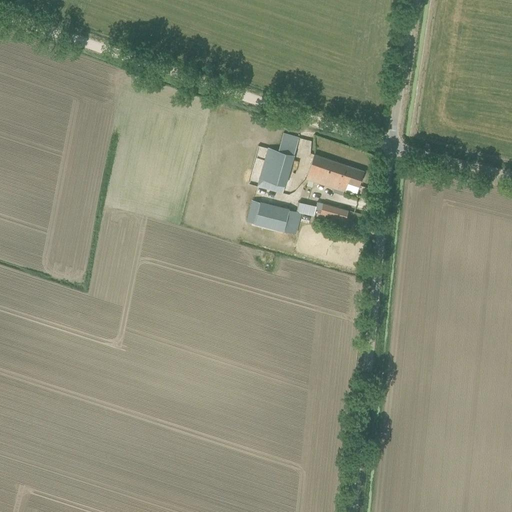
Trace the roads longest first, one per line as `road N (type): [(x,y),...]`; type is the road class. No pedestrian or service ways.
road 1 (track): [(0,14),(390,148)]
road 2 (unclassified): [(353,511),(390,148)]
road 3 (unclassified): [(390,148),(412,0)]
road 4 (unclassified): [(511,177),(390,148)]
